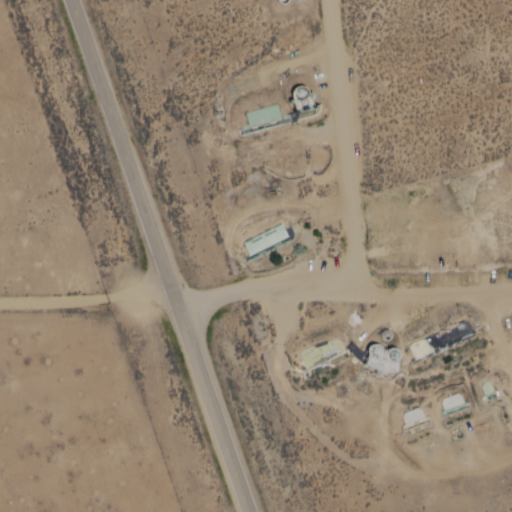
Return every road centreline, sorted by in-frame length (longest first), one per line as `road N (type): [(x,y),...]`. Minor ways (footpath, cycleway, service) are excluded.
road 1 (primary): [(74,0),(181,316),(262,511)]
road 2 (residential): [(181,316),(208,301),(281,285),(511,286)]
road 3 (residential): [(357,285),(331,0)]
